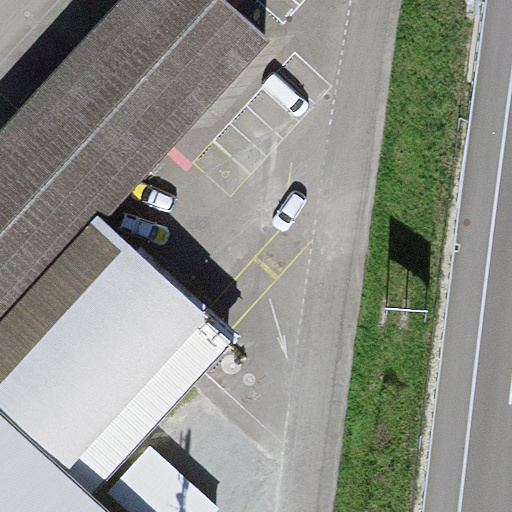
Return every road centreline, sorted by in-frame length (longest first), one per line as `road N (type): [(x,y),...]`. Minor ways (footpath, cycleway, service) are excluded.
road 1 (unclassified): [(294,511),(355,0)]
road 2 (motorway): [(511,388),(498,511)]
